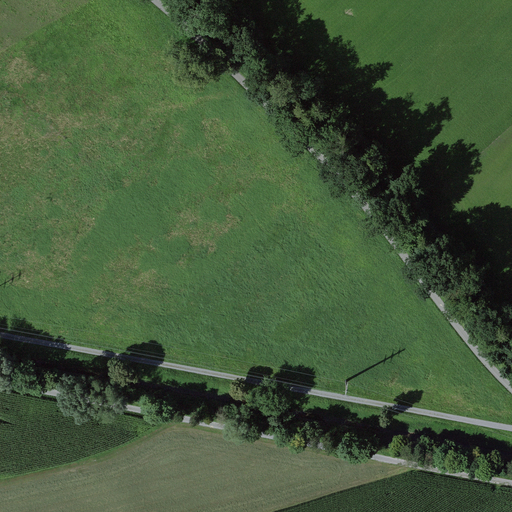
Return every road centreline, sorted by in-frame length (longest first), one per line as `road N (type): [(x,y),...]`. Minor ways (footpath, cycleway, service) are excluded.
road 1 (unclassified): [(154,0),(352,191),(511,388)]
road 2 (track): [(0,383),(511,483)]
road 3 (track): [(0,337),(511,427)]
road 4 (track): [(177,418),(75,464),(0,483)]
